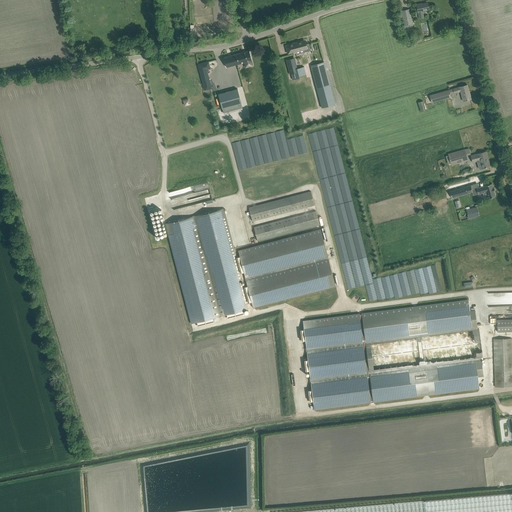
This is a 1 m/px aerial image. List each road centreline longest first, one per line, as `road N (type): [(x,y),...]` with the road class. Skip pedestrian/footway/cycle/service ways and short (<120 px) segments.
road 1 (unknown): [(511,288),(293,319),(310,413),(511,389)]
road 2 (unclassified): [(0,76),(246,39)]
road 3 (unclassified): [(511,181),(461,0)]
road 4 (unclassified): [(246,39),(373,0)]
